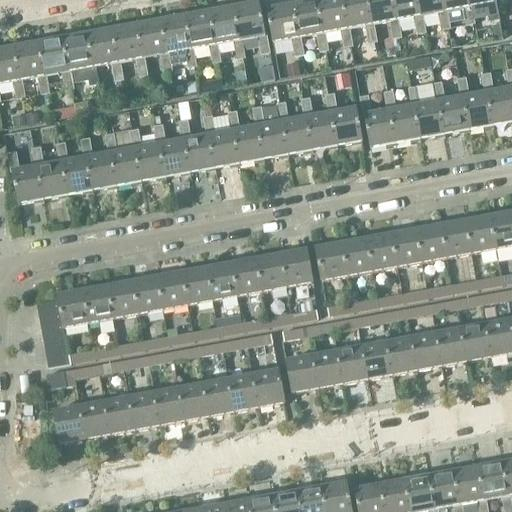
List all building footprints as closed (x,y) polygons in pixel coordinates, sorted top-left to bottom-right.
[(341,0),(331,0),(317,3),(323,37),(325,36),(341,33),(344,51),(353,49),(350,32),(347,32),(341,0)] [(366,0),(341,0),(347,32),(350,32),(365,29),(368,46),(377,45),(374,27),(372,28),(366,0)] [(391,0),(366,0),(372,28),(374,27),(390,24),(393,42),(402,40),(399,23),(396,23),(391,0)] [(420,19),(416,0),(391,0),(396,23),(399,23),(414,20),(417,37),(426,36),(423,18),(420,19)] [(416,0),(420,19),(423,18),(438,16),(442,33),(451,31),(447,14),(445,14),(442,0),(416,0)] [(467,0),(442,0),(445,14),(447,14),(463,11),(466,28),(475,27),(472,9),(469,10),(467,0)] [(467,0),(469,10),(472,9),(487,7),(490,24),(499,22),(496,4),(494,4),(493,0),(467,0)] [(298,41),(301,41),(316,38),(320,55),(329,54),(325,36),(323,37),(317,3),(292,7),(298,41)] [(259,5),(233,10),(240,44),(242,44),(258,41),(261,58),(270,56),(267,38),(265,38),(259,5)] [(298,41),(292,7),(267,12),(273,46),(292,42),(295,60),(304,58),(301,41),(298,41)] [(215,48),(218,48),(233,45),(236,63),(245,61),(242,44),(240,44),(233,10),(209,14),(215,48)] [(215,48),(209,14),(184,19),(191,53),(193,52),(209,50),(212,67),(221,65),(218,48),(215,48)] [(184,19),(160,23),(166,57),(169,57),(184,54),(187,72),(197,70),(193,52),(191,53),(184,19)] [(166,57),(160,23),(136,28),(142,62),(145,61),(160,59),(163,76),(172,74),(169,57),(166,57)] [(142,62),(136,28),(111,32),(118,66),(120,66),(136,63),(139,80),(148,79),(145,61),(142,62)] [(111,32),(87,37),(93,71),(95,70),(111,67),(114,85),(123,83),(120,66),(118,66),(111,32)] [(87,37),(62,41),(68,75),(71,75),(86,72),(89,89),(98,88),(95,70),(93,71),(87,37)] [(44,80),(46,79),(62,77),(65,94),(74,92),(71,75),(68,75),(62,41),(37,46),(44,80)] [(37,46),(13,50),(19,84),(22,84),(37,81),(40,98),(49,97),(46,79),(44,80),(37,46)] [(0,87),(13,85),(16,103),(25,101),(22,84),(19,84),(13,50),(0,52),(0,87)] [(444,59),(432,61),(434,73),(442,71),(445,67),(444,59)] [(481,78),(484,95),(487,95),(493,129),(511,125),(511,93),(511,90),(509,91),(493,93),(490,76),(481,78)] [(457,83),(460,100),(463,99),(469,134),(493,129),(487,95),(484,95),(469,98),(466,81),(457,83)] [(441,85),(432,87),(435,104),(438,103),(445,138),(469,134),(463,99),(460,100),(445,102),(441,85)] [(411,108),(414,108),(420,143),(445,138),(438,103),(435,104),(420,107),(417,90),(408,91),(411,108)] [(384,96),(387,113),(389,112),(396,147),(420,143),(414,108),(411,108),(396,111),(393,94),(384,96)] [(325,98),(328,115),(331,115),(337,150),(362,145),(356,110),(337,114),(334,97),(325,98)] [(389,112),(387,113),(371,116),(368,99),(359,100),(363,119),(365,119),(370,152),(396,147),(389,112)] [(301,103),(304,120),(306,119),(313,154),(337,150),(331,115),(328,115),(313,118),(310,101),(301,103)] [(282,124),(288,159),(313,154),(306,119),(304,120),(289,123),(286,106),(276,107),(279,124),(282,124)] [(257,128),(264,163),(288,159),(282,124),(279,124),(264,127),(261,110),(252,112),(255,129),(257,128)] [(59,113),(50,115),(52,123),(60,122),(59,113)] [(257,128),(255,129),(240,132),(237,115),(228,116),(231,133),(233,133),(239,168),(264,163),(257,128)] [(203,121),(206,138),(209,137),(215,172),(239,168),(233,133),(231,133),(215,136),(212,119),(203,121)] [(184,142),(190,177),(215,172),(209,137),(206,138),(191,141),(188,123),(178,125),(181,142),(184,142)] [(184,142),(181,142),(166,145),(163,128),(154,130),(157,147),(159,146),(166,181),(190,177),(184,142)] [(135,151),(141,186),(166,181),(159,146),(157,147),(142,150),(138,132),(129,134),(132,151),(135,151)] [(110,155),(117,190),(141,186),(135,151),(132,151),(117,154),(114,137),(105,139),(108,156),(110,155)] [(86,160),(92,195),(117,190),(110,155),(108,156),(93,159),(90,141),(80,143),(84,160),(86,160)] [(62,164),(68,199),(92,195),(86,160),(84,160),(68,163),(65,146),(56,148),(59,165),(62,164)] [(32,152),(35,169),(37,169),(44,203),(68,199),(62,164),(59,165),(44,167),(41,150),(32,152)] [(37,169),(35,169),(19,172),(16,155),(7,157),(11,175),(12,175),(18,208),(44,203),(37,169)] [(511,250),(511,215),(490,219),(496,253),(511,250)] [(490,219),(465,224),(471,258),(496,253),(490,219)] [(465,224),(440,228),(447,262),(471,258),(465,224)] [(440,228),(416,233),(422,267),(447,262),(440,228)] [(391,237),(397,271),(422,267),(416,233),(391,237)] [(391,237),(366,242),(372,276),(397,271),(391,237)] [(366,242),(341,246),(348,280),(372,276),(366,242)] [(341,246),(316,251),(322,285),(348,280),(341,246)] [(306,253),(280,257),(287,291),(312,287),(306,253)] [(280,257),(256,262),(262,296),(287,291),(280,257)] [(256,262),(231,266),(237,300),(262,296),(256,262)] [(231,266),(206,271),(213,305),(237,300),(231,266)] [(206,271),(182,275),(188,309),(213,305),(206,271)] [(182,275),(157,280),(163,314),(188,309),(182,275)] [(135,284),(141,318),(163,314),(157,280),(135,284)] [(483,283),(485,292),(502,289),(501,280),(483,283)] [(135,284),(108,289),(114,323),(141,318),(135,284)] [(460,287),(461,296),(478,294),(476,284),(460,287)] [(108,289),(83,293),(89,327),(114,323),(108,289)] [(435,292),(437,301),(453,298),(451,289),(435,292)] [(89,327),(83,293),(57,298),(58,303),(60,314),(62,325),(63,332),(89,327)] [(410,296),(412,306),(428,303),(426,293),(410,296)] [(480,299),(482,308),(498,305),(496,296),(480,299)] [(386,301),(387,310),(403,307),(402,298),(386,301)] [(455,304),(457,313),(473,310),(471,301),(455,304)] [(361,305),(362,315),(379,312),(377,302),(361,305)] [(58,303),(37,307),(36,308),(38,318),(60,314),(58,303)] [(431,308),(432,317),(448,314),(447,305),(431,308)] [(336,310),(338,319),(354,316),(352,307),(336,310)] [(406,313),(407,322),(424,319),(422,310),(406,313)] [(60,314),(38,318),(40,329),(62,325),(60,314)] [(300,316),(302,326),(318,323),(316,314),(300,316)] [(381,317),(383,326),(399,323),(397,314),(381,317)] [(275,321),(277,330),(293,327),(291,318),(275,321)] [(356,322),(358,331),(374,328),(373,319),(356,322)] [(251,325),(252,335),(268,332),(267,323),(251,325)] [(332,326),(333,335),(349,332),(348,323),(332,326)] [(511,357),(511,334),(510,323),(485,327),(491,361),(511,357)] [(62,325),(40,329),(42,340),(64,336),(63,332),(62,325)] [(226,330),(227,339),(244,336),(242,327),(226,330)] [(491,361),(485,327),(460,331),(467,366),(491,361)] [(307,331),(309,340),(325,337),(323,328),(307,331)] [(460,331),(436,336),(442,370),(467,366),(460,331)] [(201,334),(203,344),(219,341),(217,332),(201,334)] [(282,335),(284,344),(300,342),(298,332),(282,335)] [(64,336),(42,340),(44,350),(66,346),(64,336)] [(176,339),(178,348),(194,345),(192,336),(176,339)] [(436,336),(411,340),(417,375),(442,370),(436,336)] [(246,342),(248,351),(264,348),(262,339),(246,342)] [(411,340),(386,345),(392,379),(417,375),(411,340)] [(152,344),(153,353),(169,350),(168,341),(152,344)] [(221,346),(223,356),(239,353),(237,344),(221,346)] [(127,348),(128,357),(145,354),(143,345),(127,348)] [(386,345),(361,349),(368,384),(392,379),(386,345)] [(66,346),(44,350),(46,361),(68,357),(66,346)] [(196,351),(198,360),(214,357),(212,348),(196,351)] [(337,354),(343,388),(368,384),(361,349),(337,354)] [(102,353),(104,362),(120,359),(118,350),(102,353)] [(172,356),(173,365),(189,362),(188,353),(172,356)] [(77,357),(79,366),(95,363),(93,354),(77,357)] [(343,388),(337,354),(312,358),(318,393),(343,388)] [(68,357),(46,361),(48,371),(70,367),(68,357)] [(147,360),(148,369),(165,366),(163,357),(147,360)] [(318,393),(312,358),(287,363),(293,397),(318,393)] [(122,365),(124,374),(140,371),(138,362),(122,365)] [(97,369),(99,378),(115,375),(113,366),(97,369)] [(89,371),(73,374),(75,383),(90,380),(89,371)] [(278,373),(252,378),(258,412),(284,407),(278,373)] [(73,374),(64,375),(67,391),(76,390),(75,383),(73,374)] [(66,390),(64,375),(46,378),(49,393),(66,390)] [(252,378),(227,382),(234,416),(258,412),(252,378)] [(227,382),(203,387),(209,421),(234,416),(227,382)] [(203,387),(178,391),(184,425),(209,421),(203,387)] [(178,391),(154,396),(160,430),(184,425),(178,391)] [(154,396),(129,400),(135,434),(160,430),(154,396)] [(104,405),(110,439),(135,434),(129,400),(104,405)] [(104,405),(79,409),(85,443),(110,439),(104,405)] [(85,443),(79,409),(54,414),(60,448),(85,443)] [(511,463),(502,465),(508,499),(511,499),(511,498),(511,463)] [(484,504),(486,503),(502,500),(503,511),(511,511),(511,504),(511,499),(508,499),(502,465),(477,469),(484,504)] [(459,508),(462,507),(477,505),(478,511),(488,511),(486,503),(484,504),(477,469),(453,474),(459,508)] [(434,511),(437,511),(438,511),(453,509),(453,511),(463,511),(462,507),(459,508),(453,474),(428,478),(429,478),(434,511)] [(437,511),(434,511),(429,478),(404,483),(409,511),(437,511),(438,511),(437,511)] [(409,511),(404,483),(380,487),(384,511),(409,511)] [(325,511),(351,511),(346,485),(321,490),(325,511)] [(384,511),(380,487),(355,492),(358,511),(384,511)] [(325,511),(321,490),(297,494),(299,511),(325,511)] [(299,511),(297,494),(272,498),(274,511),(299,511)] [(274,511),(272,498),(248,503),(249,511),(274,511)] [(249,511),(248,503),(223,507),(224,511),(249,511)]
